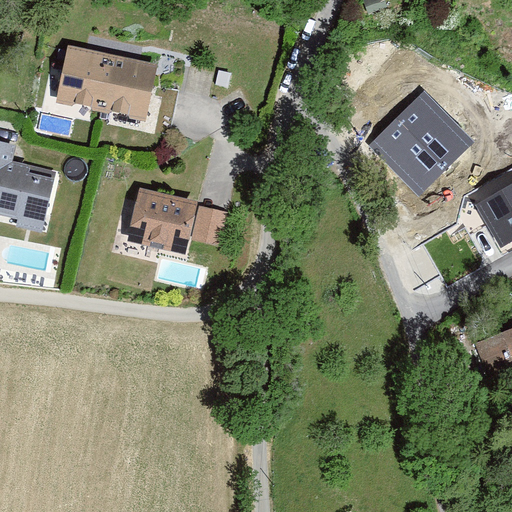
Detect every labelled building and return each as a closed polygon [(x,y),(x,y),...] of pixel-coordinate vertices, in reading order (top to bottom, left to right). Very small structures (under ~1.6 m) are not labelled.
[(363,0),(369,15),(388,8),(385,0),(363,0)] [(159,64),(68,45),(56,103),(147,122),(159,64)] [(425,91),(369,147),(420,198),(476,142),(425,91)] [(0,213),(18,218),(16,227),(43,233),(57,172),(13,161),(16,145),(0,141),(0,213)] [(511,184),(476,205),(501,249),(511,242),(511,184)] [(198,202),(140,188),(128,241),(186,254),(198,202)] [(229,212),(199,205),(192,241),(221,247),(229,212)] [(511,328),(475,343),(491,386),(511,377),(511,328)]
